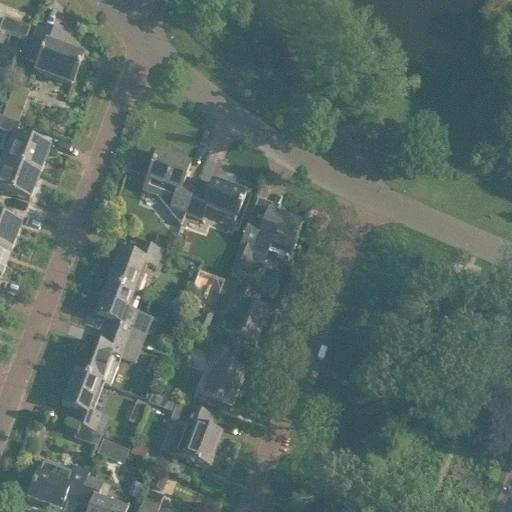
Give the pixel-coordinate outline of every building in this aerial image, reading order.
[(0,30),(4,32),(23,39),(28,26),(2,16),(0,21),(0,30)] [(34,70),(70,84),(82,56),(60,48),(65,34),(39,24),(26,58),(37,62),(34,70)] [(2,114),(1,116),(16,121),(23,102),(8,97),(2,114)] [(15,135),(20,122),(16,121),(1,116),(0,115),(0,129),(7,132),(3,144),(8,146),(3,160),(39,173),(49,147),(15,135)] [(185,214),(194,189),(182,184),(190,164),(156,151),(142,188),(156,194),(180,223),(179,225),(180,226),(185,214)] [(0,188),(29,200),(39,173),(3,160),(0,167),(0,188)] [(206,193),(194,189),(185,214),(201,220),(205,208),(235,219),(245,193),(211,180),(206,193)] [(301,222),(267,209),(262,222),(250,218),(226,281),(234,284),(241,264),(247,265),(251,254),(263,259),(270,241),(289,249),(286,257),(284,257),(283,260),(286,261),(301,222)] [(0,246),(10,250),(20,224),(0,216),(0,246)] [(164,250),(169,237),(145,228),(140,240),(164,250)] [(107,283),(133,293),(145,263),(155,267),(161,251),(137,242),(132,255),(120,250),(107,283)] [(0,276),(1,277),(10,250),(0,246),(0,276)] [(228,334),(255,344),(267,310),(254,305),(259,293),(234,284),(226,281),(225,281),(215,309),(235,316),(228,334)] [(133,293),(107,283),(95,316),(108,321),(104,333),(127,342),(139,346),(150,317),(127,309),(133,293)] [(127,342),(104,333),(99,345),(86,339),(74,372),(100,382),(107,385),(118,356),(133,362),(139,346),(127,342)] [(227,341),(223,350),(231,353),(234,344),(227,341)] [(204,363),(216,367),(205,396),(231,406),(244,372),(231,367),(235,355),(231,353),(223,350),(211,345),(204,363)] [(100,434),(106,418),(100,415),(89,411),(100,382),(74,372),(61,405),(71,409),(67,421),(70,422),(94,431),(100,434)] [(212,417),(187,408),(174,403),(168,419),(177,423),(166,453),(181,458),(208,468),(220,434),(207,429),(212,417)] [(94,433),(77,426),(73,437),(91,443),(94,433)] [(101,438),(95,452),(107,457),(109,452),(119,456),(123,447),(101,438)] [(129,453),(141,457),(145,447),(132,442),(129,453)] [(76,502),(77,500),(86,477),(88,471),(71,464),(69,472),(41,461),(27,498),(59,510),(64,497),(76,502)] [(164,477),(151,472),(147,485),(159,490),(164,477)] [(86,477),(77,500),(76,502),(88,506),(86,511),(125,511),(126,511),(96,499),(102,483),(86,477)] [(133,482),(128,496),(137,500),(142,486),(133,482)] [(156,511),(163,495),(146,489),(137,511),(156,511)]
